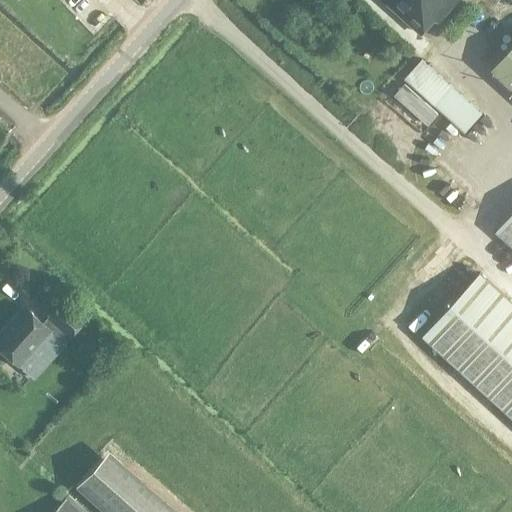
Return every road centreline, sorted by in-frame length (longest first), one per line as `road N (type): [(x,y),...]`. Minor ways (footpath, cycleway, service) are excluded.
road 1 (unknown): [(209,0),(468,231)]
road 2 (tertiary): [(0,196),(175,0)]
